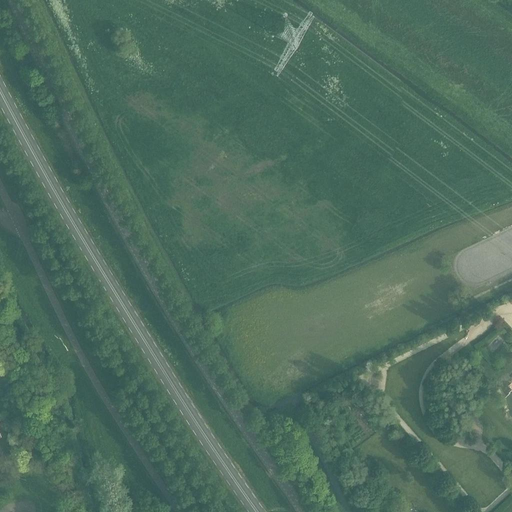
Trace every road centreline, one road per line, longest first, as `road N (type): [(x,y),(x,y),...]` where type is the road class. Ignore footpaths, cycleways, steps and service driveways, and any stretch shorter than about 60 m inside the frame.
road 1 (unclassified): [(306,511),(142,271),(14,0)]
road 2 (primary): [(257,511),(64,208),(0,87)]
